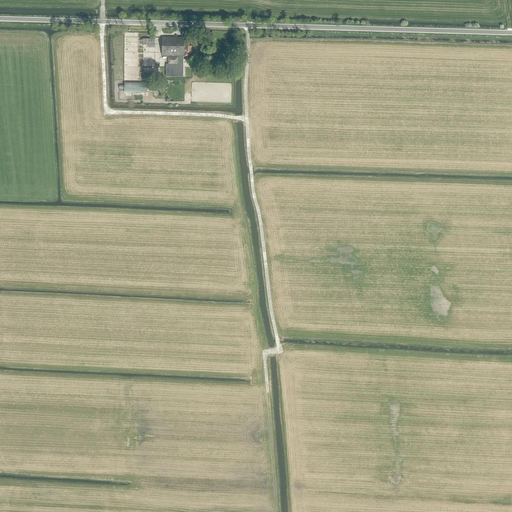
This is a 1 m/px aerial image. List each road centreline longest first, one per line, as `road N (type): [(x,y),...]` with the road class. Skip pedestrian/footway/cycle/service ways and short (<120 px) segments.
road 1 (tertiary): [(101,21),(511,32)]
road 2 (track): [(248,25),(249,157),(278,351),(263,352),(267,392)]
road 3 (track): [(101,21),(105,111),(246,118)]
